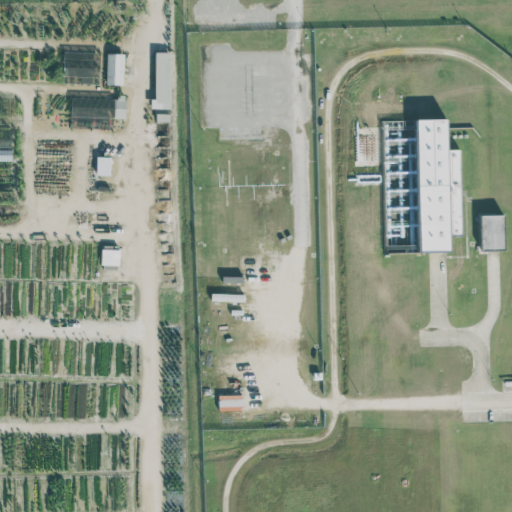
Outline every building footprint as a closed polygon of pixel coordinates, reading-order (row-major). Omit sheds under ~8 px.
[(154,99),(150,99),(150,108),(169,108),(170,52),(155,52),(154,99)] [(105,84),(123,85),(123,53),(106,53),(105,84)] [(71,97),(71,127),(110,128),(110,118),(125,118),(125,97),(71,97)] [(415,119),(418,252),(449,252),(449,236),(461,236),(459,148),(447,149),(446,118),(415,119)] [(109,175),(110,157),(96,156),(96,174),(109,175)] [(504,250),(503,214),(480,214),(481,250),(504,250)] [(118,265),(119,249),(101,248),(100,264),(118,265)]
